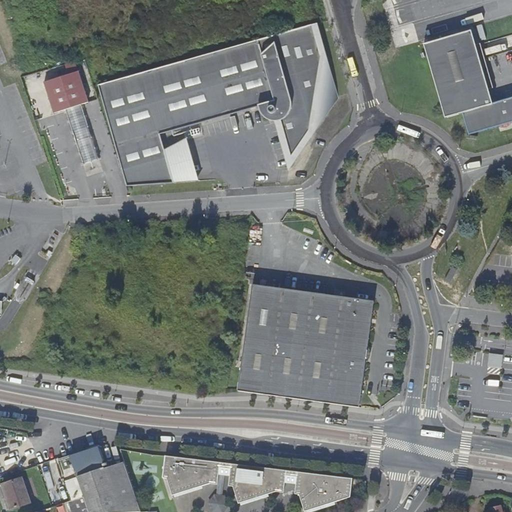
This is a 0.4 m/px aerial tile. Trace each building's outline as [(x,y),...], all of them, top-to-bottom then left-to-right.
[(96,83),(124,185),(171,182),(158,133),(273,103),(285,148),(296,150),(331,97),(312,25),(96,83)] [(471,31),(423,44),(445,119),(462,114),(468,135),(511,122),(511,97),(492,103),(471,31)] [(76,103),(61,108),(79,164),(94,159),(76,103)] [(457,270),(451,267),(444,280),(449,283),(457,270)] [(374,301),(253,284),(238,391),(359,409),(365,362),(368,360),(369,358),(371,354),(369,349),(367,346),(374,301)] [(22,459),(22,458),(25,440),(9,437),(8,441),(5,440),(2,455),(22,459)] [(89,511),(120,511),(105,466),(98,448),(70,458),(84,496),(89,511)] [(36,462),(34,455),(22,458),(22,459),(24,465),(36,462)] [(305,473),(286,471),(265,468),(230,464),(179,458),(164,456),(161,477),(170,479),(170,482),(168,483),(172,496),(190,490),(210,484),(216,485),(217,477),(229,479),(227,487),(235,488),(236,492),(233,492),(238,505),(244,503),(274,493),(277,492),(282,493),(283,484),(285,484),(295,486),(293,494),(301,496),(302,499),(300,500),(303,511),(307,511),(311,511),(328,505),(344,500),(348,498),(350,479),(345,478),(325,475),(305,473)] [(59,462),(71,500),(84,496),(70,458),(59,462)] [(120,511),(141,511),(123,460),(105,466),(120,511)] [(18,479),(0,484),(0,489),(7,510),(26,504),(18,479)]
